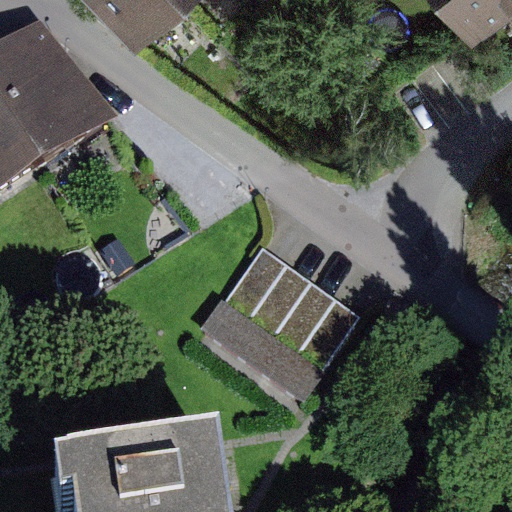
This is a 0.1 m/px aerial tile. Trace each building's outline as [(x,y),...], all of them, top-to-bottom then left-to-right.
[(189,0),(97,0),(143,46),(189,0)] [(511,14),(511,0),(456,0),(485,36),(511,14)] [(0,202),(113,128),(50,32),(0,64),(0,202)] [(361,325),(270,257),(210,338),(300,406),(361,325)] [(231,511),(226,464),(65,485),(68,511),(231,511)]
